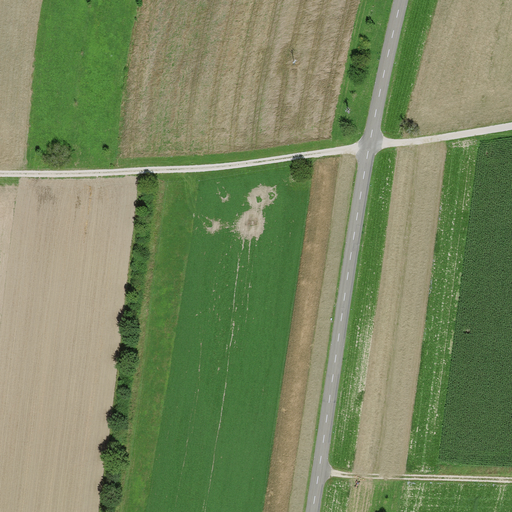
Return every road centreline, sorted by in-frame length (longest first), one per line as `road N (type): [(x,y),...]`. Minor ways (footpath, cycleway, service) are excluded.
road 1 (tertiary): [(312,511),(369,144),(401,0)]
road 2 (track): [(0,174),(232,167),(511,125)]
road 3 (track): [(511,481),(317,474)]
